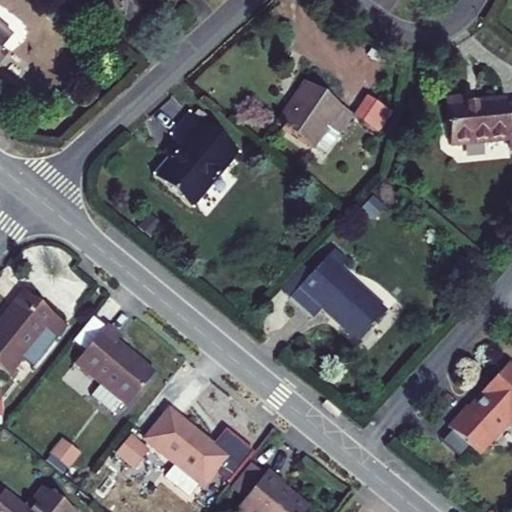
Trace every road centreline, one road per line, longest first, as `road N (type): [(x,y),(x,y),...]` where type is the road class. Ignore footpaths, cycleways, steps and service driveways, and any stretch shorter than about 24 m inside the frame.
road 1 (tertiary): [(359,464),(32,201)]
road 2 (residential): [(245,0),(32,201)]
road 3 (residential): [(511,284),(359,464)]
road 4 (residential): [(364,0),(427,48),(475,0)]
